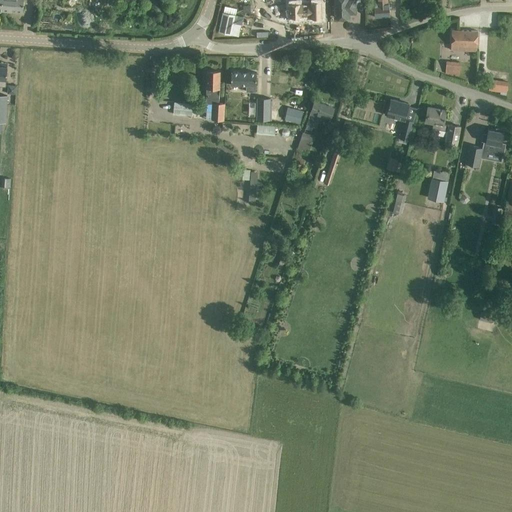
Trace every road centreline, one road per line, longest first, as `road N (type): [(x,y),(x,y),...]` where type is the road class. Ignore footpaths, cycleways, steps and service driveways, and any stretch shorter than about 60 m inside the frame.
road 1 (tertiary): [(194,36),(172,47),(0,40)]
road 2 (unclassified): [(194,36),(214,48),(363,40)]
road 3 (unclassified): [(511,110),(372,55),(363,40)]
road 4 (residential): [(511,9),(465,11),(363,40)]
